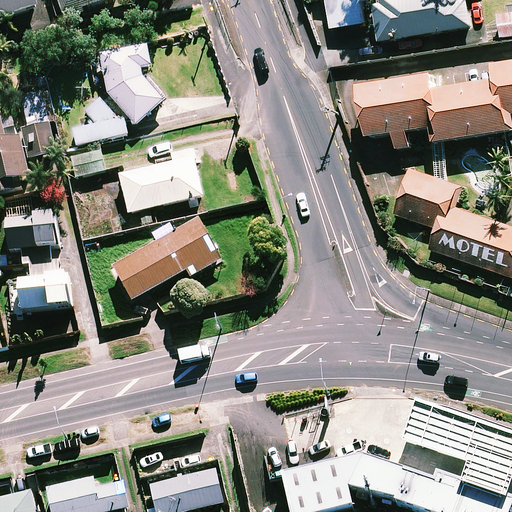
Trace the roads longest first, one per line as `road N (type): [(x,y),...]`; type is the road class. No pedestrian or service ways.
road 1 (secondary): [(367,348),(252,357),(0,416)]
road 2 (secondary): [(299,150),(384,285),(501,370)]
road 3 (secondary): [(367,348),(299,150)]
road 4 (secondary): [(299,150),(248,0)]
road 5 (secondary): [(501,370),(367,348)]
